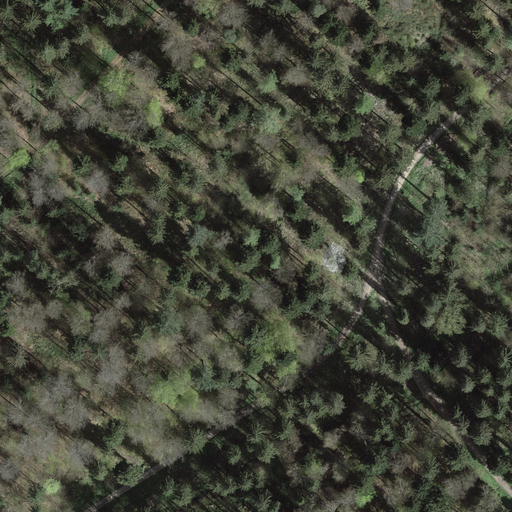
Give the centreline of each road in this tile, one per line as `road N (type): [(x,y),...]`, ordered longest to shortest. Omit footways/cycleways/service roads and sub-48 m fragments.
road 1 (track): [(88,511),(326,356),(363,297),(384,215),(407,167),(511,68)]
road 2 (track): [(511,490),(420,381),(373,267)]
road 3 (track): [(0,170),(49,133),(166,0)]
